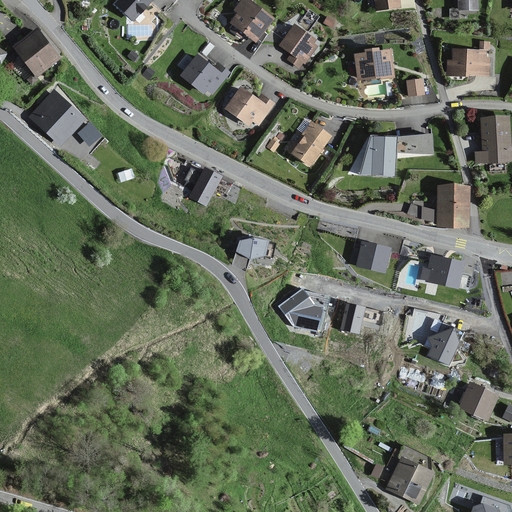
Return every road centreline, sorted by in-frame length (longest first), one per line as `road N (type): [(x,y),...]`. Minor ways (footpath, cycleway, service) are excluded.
road 1 (tertiary): [(370,511),(225,276),(127,224),(0,111)]
road 2 (tertiary): [(50,23),(110,95),(146,123),(304,202),(475,248)]
road 3 (residential): [(195,0),(189,9),(199,28),(327,109),(444,108)]
road 4 (residential): [(308,282),(499,322)]
road 5 (residential): [(475,248),(474,208),(444,108)]
